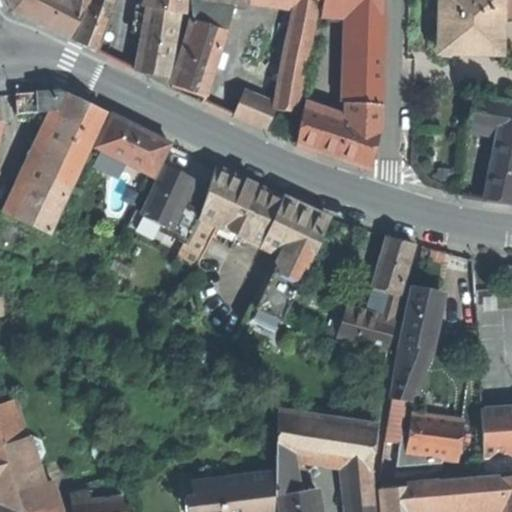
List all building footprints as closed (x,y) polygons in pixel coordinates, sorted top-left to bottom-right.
[(9,0),(15,11),(23,0),(9,0)] [(93,0),(23,0),(15,11),(46,27),(72,40),(93,0)] [(117,0),(95,0),(75,40),(98,52),(117,0)] [(188,13),(188,0),(152,0),(151,8),(182,12),(188,13)] [(256,0),(296,5),(319,8),(322,9),(323,0),(256,0)] [(325,0),(324,11),(356,14),(384,16),(383,0),(325,0)] [(504,0),(441,0),(441,20),(441,38),(456,39),(456,54),(478,55),(503,55),(504,13),(504,0)] [(300,112),(319,8),(296,5),(277,106),(277,108),(300,112)] [(179,29),(182,12),(151,8),(139,71),(153,78),(171,87),(179,29)] [(189,13),(188,13),(182,12),(179,29),(186,31),(189,13)] [(356,14),(353,103),(381,105),(384,16),(356,14)] [(191,90),(208,95),(228,31),(195,20),(174,85),(191,90)] [(440,54),(456,54),(456,39),(441,38),(440,54)] [(20,115),(52,112),(61,92),(18,94),(20,115)] [(57,152),(85,165),(108,114),(85,104),(61,92),(52,112),(38,143),(57,152)] [(469,130),(499,136),(511,138),(511,103),(473,97),(469,130)] [(237,117),(255,126),(263,109),(261,109),(245,101),(237,117)] [(268,132),(277,108),(277,106),(264,101),(261,109),(263,109),(255,126),(268,132)] [(353,103),(353,123),(377,131),(376,134),(380,135),(381,105),(353,103)] [(299,146),(320,153),(332,116),(307,107),(299,146)] [(342,160),(369,170),(376,134),(377,131),(353,123),(332,116),(320,153),(342,160)] [(99,149),(156,176),(171,146),(142,132),(113,118),(99,149)] [(511,160),(511,138),(499,136),(495,157),(511,160)] [(5,213),(24,222),(57,152),(38,143),(5,213)] [(52,235),(85,165),(57,152),(24,222),(52,235)] [(511,204),(511,160),(495,157),(487,199),(500,202),(511,204)] [(150,206),(176,219),(195,181),(182,175),(168,168),(150,206)] [(217,226),(282,256),(304,209),(271,193),(220,169),(202,219),(217,226)] [(171,230),(176,219),(150,206),(144,217),(166,227),(171,230)] [(333,221),(304,209),(282,256),(250,328),(277,340),(333,221)] [(197,270),(217,226),(202,219),(180,262),(197,270)] [(401,242),(388,239),(376,289),(392,293),(403,296),(416,246),(401,242)] [(404,347),(433,353),(444,297),(430,294),(414,291),(404,347)] [(396,322),(403,296),(392,293),(385,319),(396,322)] [(389,350),(396,322),(385,319),(348,310),(341,338),(389,350)] [(424,370),(433,353),(404,347),(400,364),(424,370)] [(417,393),(424,370),(400,364),(393,400),(405,402),(409,402),(412,392),(417,393)] [(0,382),(0,432),(22,426),(7,380),(0,382)] [(463,423),(412,415),(409,435),(402,434),(406,409),(404,408),(405,402),(393,400),(386,443),(403,446),(399,468),(442,465),(443,461),(457,463),(463,423)] [(511,410),(483,413),(487,477),(511,475),(511,410)] [(280,458),(346,468),(375,472),(380,428),(281,413),(280,458)] [(27,441),(22,426),(0,432),(0,449),(4,448),(27,441)] [(27,441),(4,448),(13,479),(0,483),(0,508),(0,509),(1,511),(13,511),(43,503),(47,502),(42,487),(27,441)] [(0,449),(0,483),(13,479),(4,448),(0,449)] [(346,468),(351,511),(378,511),(375,472),(346,468)] [(274,511),(271,474),(195,482),(196,496),(197,511),(274,511)] [(511,511),(511,478),(483,481),(485,507),(485,509),(495,508),(495,511),(511,511)] [(412,485),(412,488),(414,488),(416,511),(485,507),(483,481),(483,479),(412,485)] [(60,511),(55,483),(42,487),(47,502),(43,503),(46,511),(60,511)] [(123,488),(74,494),(76,511),(95,511),(126,507),(123,488)] [(412,488),(383,491),(384,511),(416,511),(414,488),(412,488)] [(322,511),(317,489),(280,497),(283,511),(322,511)] [(190,511),(197,511),(196,496),(189,496),(190,511)] [(46,511),(43,503),(13,511),(1,511),(0,509),(0,511),(46,511)]
